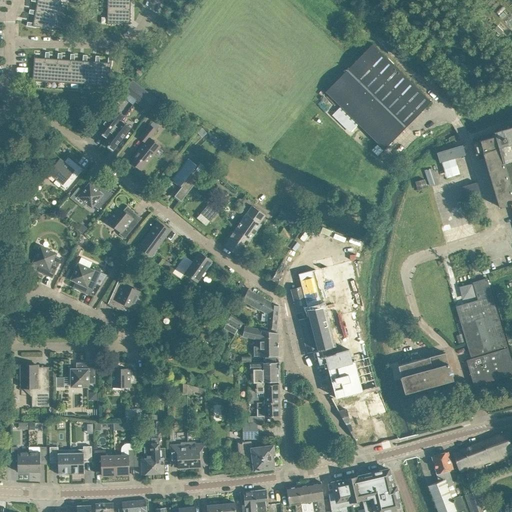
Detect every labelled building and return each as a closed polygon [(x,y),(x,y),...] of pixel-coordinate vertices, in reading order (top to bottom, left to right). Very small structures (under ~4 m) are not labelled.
[(30,10),(29,13),(35,14),(35,13),(58,17),(60,5),(37,0),(37,2),(36,10),(30,9),(30,10)] [(107,0),(107,11),(130,11),(130,0),(107,0)] [(107,23),(107,24),(130,24),(130,11),(107,11),(107,23)] [(27,22),(27,26),(35,27),(36,26),(56,30),(56,29),(58,17),(35,13),(35,14),(33,23),(27,22)] [(430,102),(373,45),(326,92),(341,107),(358,125),(383,149),(430,102)] [(34,57),(33,80),(46,81),(47,58),(49,58),(49,52),(46,52),(45,52),(45,58),(35,57),(34,57)] [(47,58),(46,81),(58,82),(60,59),(62,59),(62,53),(58,53),(58,59),(49,58),(47,58)] [(60,59),(58,82),(71,83),(72,60),(74,60),(75,54),(71,54),(70,60),(62,59),(60,59)] [(72,60),(71,83),(83,84),(85,61),(87,61),(87,55),(83,55),(83,61),(74,60),(72,60)] [(85,61),(83,84),(96,85),(98,62),(99,62),(100,56),(96,56),(95,62),(87,61),(85,61)] [(98,62),(96,85),(109,86),(111,66),(112,66),(112,57),(108,57),(108,63),(99,62),(98,62)] [(132,80),(127,86),(139,96),(144,90),(132,80)] [(157,100),(144,90),(139,96),(153,106),(157,100)] [(341,107),(333,115),(351,133),(358,125),(341,107)] [(121,120),(125,116),(115,108),(97,131),(107,138),(121,120)] [(130,127),(121,120),(107,138),(103,143),(113,150),(130,127)] [(141,170),(160,146),(149,138),(156,130),(150,125),(140,138),(145,142),(130,161),(141,170)] [(511,127),(494,133),(495,136),(472,143),(476,154),(484,153),(495,190),(500,207),(511,204),(511,207),(511,127)] [(377,144),(371,149),(377,155),(382,150),(377,144)] [(462,145),(436,153),(439,162),(465,154),(462,145)] [(247,149),(244,155),(254,161),(258,155),(247,149)] [(66,189),(83,169),(68,157),(64,162),(60,159),(49,172),(62,183),(61,185),(66,189)] [(181,201),(207,168),(200,163),(194,170),(193,169),(196,165),(188,158),(172,179),(182,187),(175,196),(181,201)] [(426,188),(424,180),(415,183),(417,191),(426,188)] [(99,210),(112,193),(97,181),(93,186),(89,183),(78,197),(92,208),(94,205),(99,210)] [(481,199),(476,182),(462,187),(464,193),(466,193),(469,200),(473,198),(474,201),(481,199)] [(220,196),(217,201),(219,207),(226,207),(229,202),(226,197),(220,196)] [(219,211),(210,203),(201,213),(210,221),(219,211)] [(124,239),(142,218),(127,206),(123,211),(119,208),(108,221),(121,231),(119,234),(124,239)] [(260,223),(265,215),(252,206),(246,214),(236,229),(250,240),(261,224),(260,223)] [(283,209),(276,221),(281,225),(282,222),(288,213),(287,212),(283,209)] [(158,221),(141,245),(149,251),(155,243),(158,245),(170,230),(158,221)] [(83,224),(78,230),(82,233),(83,234),(88,229),(83,224)] [(239,256),(250,240),(236,229),(224,245),(239,256)] [(52,278),(61,259),(55,256),(56,253),(40,246),(33,262),(38,264),(35,270),(52,278)] [(64,248),(62,254),(68,257),(70,251),(64,248)] [(197,281),(212,260),(199,252),(192,262),(184,256),(173,273),(172,272),(172,273),(181,279),(185,273),(197,281)] [(135,256),(131,261),(138,265),(141,260),(135,256)] [(162,258),(158,264),(167,270),(171,265),(162,258)] [(78,263),(71,279),(76,281),(73,287),(90,295),(98,279),(103,281),(107,275),(101,272),(94,269),(93,270),(78,263)] [(312,270),(298,274),(302,287),(303,290),(316,286),(312,270)] [(278,282),(281,277),(276,273),(272,278),(278,282)] [(244,283),(240,279),(235,276),(230,282),(240,289),(244,283)] [(478,300),(471,302),(495,380),(511,374),(511,362),(487,278),(472,282),(478,300)] [(133,307),(140,292),(125,285),(125,283),(119,280),(108,303),(125,311),(128,305),(133,307)] [(316,286),(303,290),(307,306),(320,302),(316,286)] [(302,287),(291,290),(297,313),(308,310),(308,309),(307,306),(303,290),(302,287)] [(276,330),(279,306),(270,304),(271,302),(248,290),(242,300),(268,314),(262,313),(261,321),(267,321),(267,328),(276,330)] [(495,380),(471,302),(455,307),(471,358),(466,360),(473,384),(474,386),(495,380)] [(310,317),(298,320),(307,352),(318,350),(320,357),(325,356),(333,384),(334,389),(336,397),(362,390),(355,361),(352,361),(349,349),(334,353),(322,306),(308,309),(308,310),(310,317)] [(238,329),(243,321),(231,314),(226,322),(238,329)] [(278,356),(278,333),(245,326),(243,336),(257,339),(257,346),(254,346),(255,355),(260,355),(260,356),(265,356),(265,361),(275,361),(275,356),(278,356)] [(462,334),(456,336),(459,344),(465,342),(462,334)] [(453,379),(450,370),(448,363),(447,364),(444,353),(398,365),(397,362),(391,363),(399,394),(453,379)] [(279,381),(278,369),(279,369),(278,362),(275,362),(275,361),(265,361),(265,362),(250,363),(250,370),(254,370),(254,382),(264,382),(279,381)] [(95,384),(95,362),(76,362),(76,369),(71,369),(71,386),(89,386),(89,384),(95,384)] [(136,383),(136,362),(117,362),(117,369),(112,369),(112,386),(130,386),(130,383),(136,383)] [(49,406),(49,367),(38,367),(38,365),(32,365),(21,365),(21,387),(32,387),(32,407),(49,406)] [(158,378),(158,389),(169,390),(169,379),(158,378)] [(279,402),(279,384),(264,384),(264,382),(254,382),(248,382),(249,402),(257,402),(279,402)] [(187,383),(179,383),(179,394),(187,394),(187,388),(187,383)] [(97,392),(89,392),(89,400),(97,400),(97,392)] [(279,416),(279,402),(257,402),(257,416),(248,416),(248,423),(257,423),(265,422),(264,416),(279,416)] [(257,423),(248,423),(242,423),(243,438),(259,438),(257,423)] [(511,453),(511,436),(510,430),(500,434),(483,441),(453,453),(457,463),(460,472),(478,465),(511,453)] [(153,474),(151,437),(144,438),(145,453),(146,454),(146,457),(141,458),(141,464),(142,474),(153,474)] [(165,458),(165,455),(165,448),(159,448),(158,437),(151,437),(153,474),(164,473),(163,458),(165,458)] [(274,467),(272,454),(274,454),(273,445),(252,448),(251,440),(238,442),(240,462),(253,460),(254,470),(274,467)] [(207,465),(206,454),(206,442),(194,443),(194,446),(188,446),(189,468),(201,467),(200,465),(207,465)] [(189,468),(188,446),(182,446),(181,443),(170,444),(171,467),(178,466),(178,468),(189,468)] [(129,474),(129,462),(135,462),(134,449),(134,444),(127,444),(126,444),(125,444),(124,445),(124,446),(123,446),(122,447),(122,448),(121,449),(122,455),(115,455),(115,475),(129,474)] [(83,450),(71,450),(71,474),(84,473),(84,459),(92,459),(92,446),(83,446),(83,450)] [(29,472),(29,452),(18,452),(18,447),(11,447),(11,461),(17,461),(18,472),(29,472)] [(47,461),(47,447),(40,447),(40,452),(29,452),(29,472),(40,472),(40,461),(47,461)] [(71,474),(71,450),(58,450),(58,447),(50,447),(50,460),(58,459),(58,474),(71,474)] [(115,475),(115,455),(105,455),(105,450),(94,450),(95,463),(101,463),(101,475),(115,475)] [(465,511),(460,496),(457,497),(454,490),(449,492),(447,486),(453,485),(449,470),(453,469),(450,461),(448,452),(432,456),(435,466),(439,481),(428,486),(437,511),(465,511)] [(381,511),(401,508),(396,487),(393,487),(389,469),(357,477),(362,498),(374,496),(374,499),(375,503),(376,506),(377,509),(377,511),(381,511)] [(476,470),(465,474),(468,482),(479,478),(476,470)] [(357,477),(345,479),(350,501),(351,501),(362,498),(357,477)] [(350,501),(345,479),(332,483),(335,492),(329,494),(331,511),(335,511),(340,511),(339,508),(351,505),(351,501),(350,501)] [(324,500),(321,482),(309,484),(313,511),(318,511),(319,511),(323,511),(325,511),(323,500),(324,500)] [(313,511),(309,484),(298,485),(302,511),(313,511)] [(302,511),(298,485),(286,487),(289,505),(295,504),(296,511),(302,511)] [(266,511),(266,506),(268,505),(267,499),(266,489),(255,490),(256,511),(266,511)] [(256,511),(255,490),(243,492),(244,502),(245,508),(248,507),(248,511),(256,511)] [(147,511),(147,509),(146,499),(129,501),(129,511),(147,511)] [(129,511),(129,501),(122,502),(122,510),(118,511),(129,511)] [(479,511),(475,501),(468,503),(471,511),(479,511)] [(113,511),(113,502),(95,503),(95,511),(113,511)] [(235,511),(235,503),(221,504),(221,511),(235,511)]
